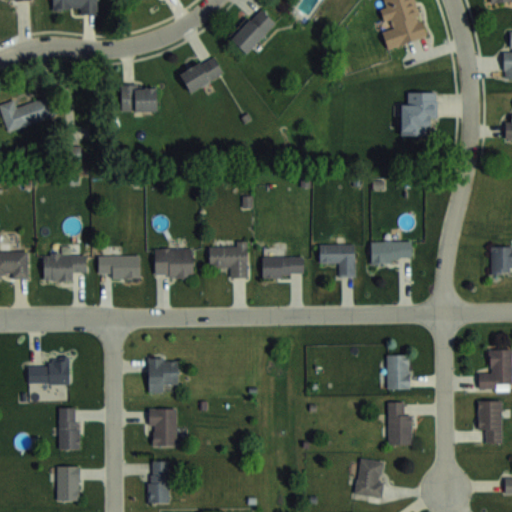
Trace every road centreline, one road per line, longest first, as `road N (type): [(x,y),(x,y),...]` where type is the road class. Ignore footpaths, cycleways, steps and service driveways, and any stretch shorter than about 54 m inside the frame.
road 1 (residential): [(511,309),(0,318)]
road 2 (residential): [(451,0),(470,90),(470,156),(445,254),(446,310)]
road 3 (residential): [(0,56),(169,32),(212,0)]
road 4 (residential): [(113,317),(117,511)]
road 5 (residential): [(447,490),(446,310)]
